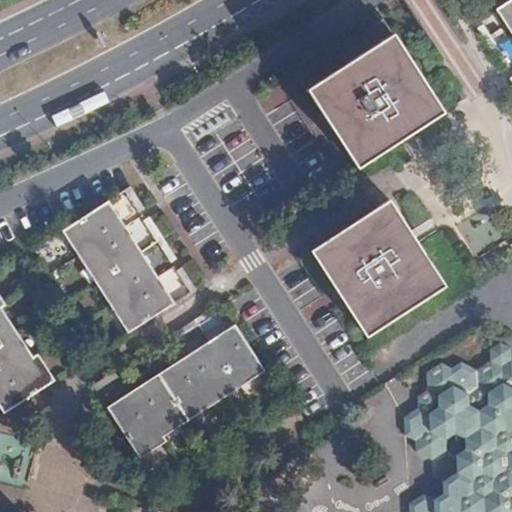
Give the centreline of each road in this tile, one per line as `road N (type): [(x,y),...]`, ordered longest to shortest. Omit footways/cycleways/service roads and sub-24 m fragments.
road 1 (secondary): [(0,126),(240,0)]
road 2 (secondary): [(107,0),(0,55)]
